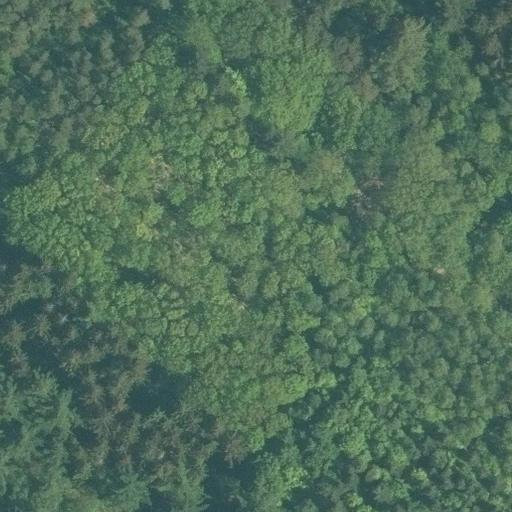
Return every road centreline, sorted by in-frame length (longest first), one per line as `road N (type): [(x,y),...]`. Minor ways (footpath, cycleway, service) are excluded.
road 1 (track): [(511,318),(184,0)]
road 2 (track): [(389,196),(430,151),(456,33),(492,0)]
